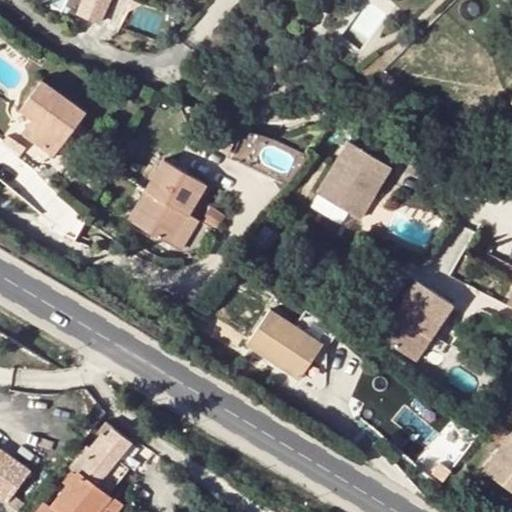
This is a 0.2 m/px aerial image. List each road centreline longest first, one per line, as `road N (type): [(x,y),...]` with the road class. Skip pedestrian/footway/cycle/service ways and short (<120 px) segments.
road 1 (secondary): [(0,277),(387,511)]
road 2 (residential): [(511,220),(480,204),(435,279)]
